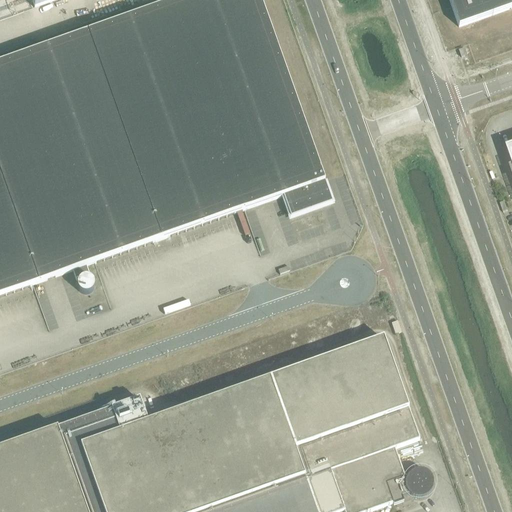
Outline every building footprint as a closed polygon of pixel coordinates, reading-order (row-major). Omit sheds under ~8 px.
[(0,298),(72,272),(77,286),(77,285),(78,284),(78,283),(79,282),(79,281),(80,280),(81,280),(82,279),(83,279),(84,278),(85,278),(86,278),(87,279),(88,279),(89,279),(90,280),(91,280),(86,267),(283,198),(290,218),(331,204),(324,183),(321,174),(259,0),(181,0),(0,64),(0,298)] [(31,0),(34,8),(57,0),(31,0)] [(511,0),(448,0),(458,28),(511,8),(511,0)] [(464,49),(458,51),(461,58),(466,56),(464,49)] [(289,272),(288,267),(278,271),(279,275),(289,272)] [(392,334),(398,332),(395,321),(388,323),(392,334)] [(139,400),(0,449),(0,511),(371,511),(393,504),(393,506),(403,503),(402,498),(409,496),(410,497),(412,498),(413,498),(414,499),(415,499),(417,500),(419,500),(421,499),(423,499),(425,498),(427,497),(429,495),(430,494),(432,492),(432,489),(433,487),(433,485),(433,483),(432,481),(432,479),(431,478),(429,476),(428,475),(426,473),(425,473),(422,472),(420,471),(418,471),(415,472),(413,472),(411,474),(409,475),(407,477),(406,479),(405,479),(395,450),(419,441),(383,339),(147,423),(139,400)]
